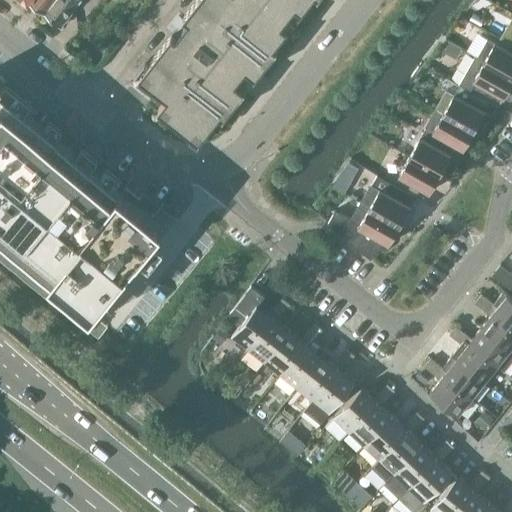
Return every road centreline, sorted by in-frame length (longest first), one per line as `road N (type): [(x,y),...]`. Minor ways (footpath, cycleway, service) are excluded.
road 1 (residential): [(406,330),(244,211),(222,168)]
road 2 (trunk): [(182,511),(0,362)]
road 3 (residential): [(222,168),(243,154),(366,0)]
road 4 (residential): [(511,475),(398,374),(406,330)]
road 5 (residential): [(511,176),(493,241),(431,320),(406,330)]
road 6 (residential): [(222,168),(169,167),(89,105)]
road 7 (residential): [(171,0),(89,105)]
road 8 (trunk): [(0,432),(100,511)]
